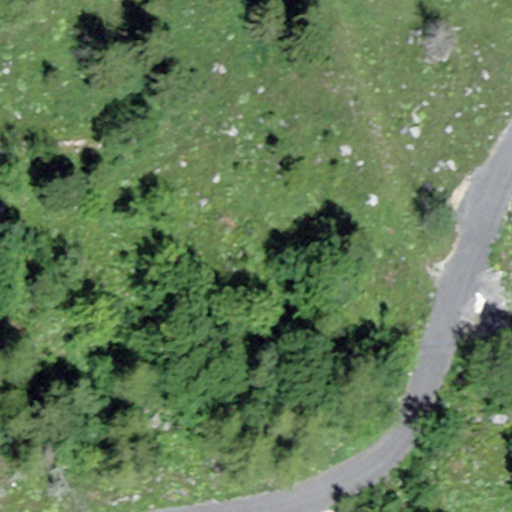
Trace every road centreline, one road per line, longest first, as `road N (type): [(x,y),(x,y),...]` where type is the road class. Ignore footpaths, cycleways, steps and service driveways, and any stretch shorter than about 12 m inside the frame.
road 1 (track): [(511,151),(400,440),(345,479),(246,511)]
road 2 (track): [(453,296),(409,222),(336,0)]
